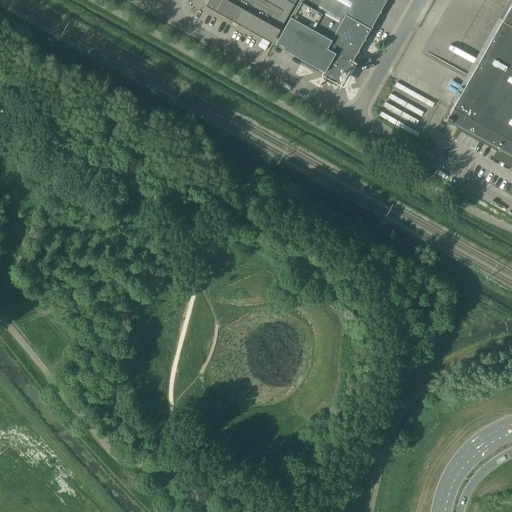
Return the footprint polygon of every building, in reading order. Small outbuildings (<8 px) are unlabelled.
[(273,41),(296,0),(208,0),(206,3),(273,41)] [(383,6),(386,0),(299,0),(276,43),(277,42),(279,42),(281,43),(285,45),(284,47),(325,70),(327,68),(329,69),(332,69),(351,63),(358,51),(360,50),(360,48),(365,38),(367,37),(367,35),(372,26),(374,25),(374,23),(382,9),(383,8),(383,6)] [(511,0),(470,76),(459,96),(446,119),(451,121),(451,120),(456,123),(456,124),(497,147),(493,154),(511,164),(511,0)] [(259,44),(258,46),(265,50),(266,48),(270,41),(263,37),(259,44)] [(435,103),(397,82),(395,86),(432,107),(435,103)] [(407,102),(391,93),(388,97),(405,107),(407,102)] [(402,111),(386,102),(384,106),(400,115),(402,111)] [(424,112),(407,103),(405,107),(421,116),(424,112)] [(397,120),(381,111),(379,115),(395,124),(397,120)] [(419,120),(403,111),(400,115),(416,124),(419,120)] [(414,130),(398,120),(395,125),(412,134),(414,130)]
